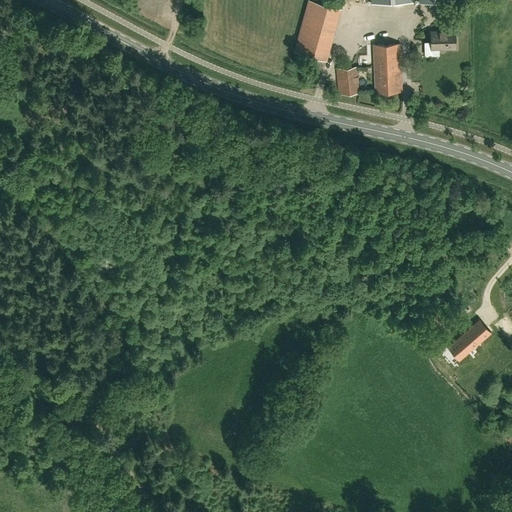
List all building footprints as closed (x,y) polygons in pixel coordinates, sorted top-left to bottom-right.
[(308,0),(303,0),(291,51),(323,60),(337,7),(308,0)] [(455,48),(454,31),(454,23),(451,21),(443,21),(440,24),(440,31),(430,32),(431,49),(455,48)] [(402,91),(400,43),(373,45),(375,92),(402,91)] [(347,67),(336,68),(338,94),(358,93),(356,66),(347,67)] [(470,326),(448,345),(460,359),(490,333),(486,328),(478,319),(470,326)]
